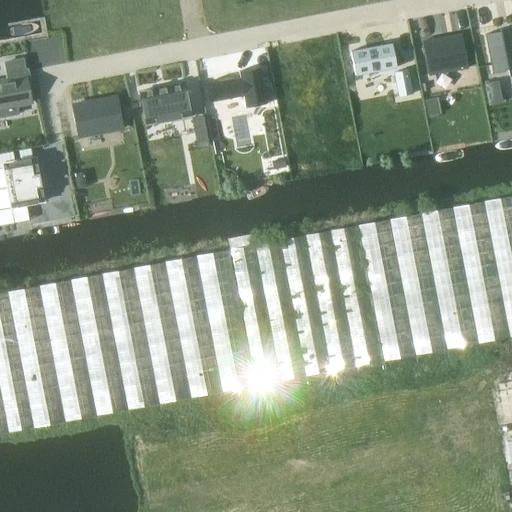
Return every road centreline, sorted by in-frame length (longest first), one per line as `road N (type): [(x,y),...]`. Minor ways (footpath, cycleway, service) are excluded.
road 1 (residential): [(196,43),(420,0)]
road 2 (residential): [(42,73),(196,43)]
